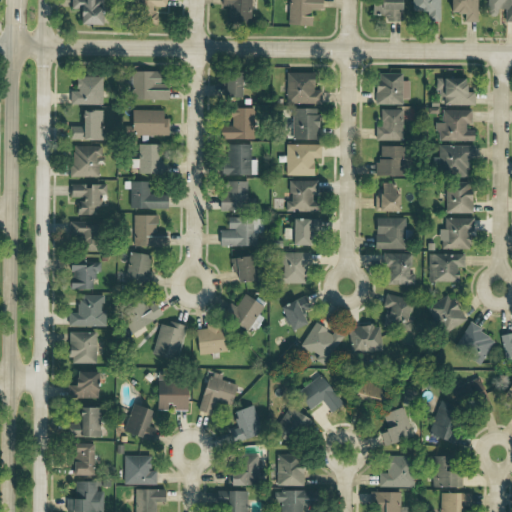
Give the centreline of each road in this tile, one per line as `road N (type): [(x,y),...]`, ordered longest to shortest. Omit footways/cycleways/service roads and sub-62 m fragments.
road 1 (tertiary): [(37,511),(42,0)]
road 2 (residential): [(511,52),(0,47)]
road 3 (tertiary): [(11,47),(4,511)]
road 4 (residential): [(347,0),(343,286)]
road 5 (residential): [(195,285),(197,0)]
road 6 (residential): [(497,289),(502,52)]
